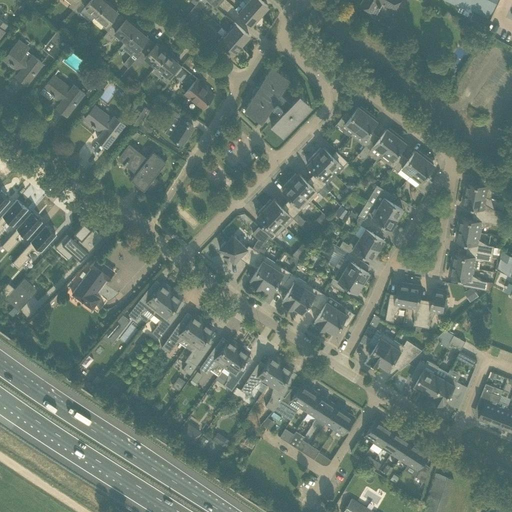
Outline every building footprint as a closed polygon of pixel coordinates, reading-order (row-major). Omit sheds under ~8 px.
[(26,0),(24,0),(18,7),(25,13),(31,4),(26,0)] [(66,0),(71,3),(69,6),(73,10),(78,5),(81,0),(66,0)] [(81,0),(78,5),(73,10),(79,14),(80,12),(90,21),(95,15),(106,1),(104,0),(81,0)] [(248,0),(246,3),(259,15),(267,5),(261,0),(248,0)] [(363,0),(361,4),(375,12),(379,4),(380,5),(382,3),(380,2),(381,1),(395,10),(400,0),(363,0)] [(450,0),(473,11),(471,16),(487,24),(498,0),(450,0)] [(103,26),(108,30),(120,16),(116,12),(117,10),(106,1),(95,15),(105,24),(103,26)] [(192,17),(203,5),(198,1),(187,13),(192,17)] [(251,24),(259,15),(246,3),(242,8),(240,7),(237,11),(251,24)] [(118,34),(125,40),(136,27),(126,18),(125,19),(120,16),(108,30),(104,36),(111,42),(118,34)] [(232,27),(227,32),(240,44),(249,35),(234,22),(230,26),(232,27)] [(136,27),(125,40),(125,41),(120,46),(131,55),(132,54),(136,57),(141,52),(150,41),(146,37),(147,36),(136,27)] [(63,49),(69,41),(56,31),(49,40),(55,45),(49,53),(56,58),(63,49)] [(232,53),(240,44),(227,32),(223,37),(222,36),(218,41),(232,53)] [(26,82),(43,61),(33,53),(30,58),(25,55),(31,47),(20,38),(4,58),(20,70),(16,75),(26,82)] [(155,45),(150,41),(141,52),(136,57),(142,61),(145,58),(155,66),(167,52),(156,43),(155,45)] [(167,52),(155,66),(151,71),(167,83),(171,79),(181,67),(176,63),(177,61),(167,52)] [(302,101),(305,98),(298,92),(290,100),(280,91),(289,77),(272,66),(245,109),(261,120),(271,105),(278,113),(270,121),(276,127),(279,125),(285,130),(308,106),(302,101)] [(66,114),(72,106),(83,92),(73,85),(70,89),(53,75),(46,84),(40,92),(49,100),(53,95),(61,101),(57,106),(66,114)] [(197,78),(191,86),(185,93),(202,107),(213,94),(202,85),(203,84),(197,78)] [(94,83),(85,93),(89,96),(97,86),(94,83)] [(148,107),(150,104),(144,99),(141,103),(143,104),(131,122),(136,126),(148,107)] [(180,108),(168,101),(164,108),(175,115),(180,108)] [(106,145),(112,137),(123,124),(113,116),(111,119),(94,106),(84,118),(101,132),(97,138),(106,145)] [(344,123),(354,130),(368,111),(361,106),(360,107),(357,106),(348,117),(344,113),(336,124),(341,127),(344,123)] [(375,117),(368,111),(354,130),(363,137),(359,142),(364,145),(372,135),(367,132),(376,120),(374,118),(375,117)] [(189,132),(193,126),(181,118),(170,135),(182,143),(182,142),(188,132),(189,132)] [(382,152),(396,133),(389,128),(388,129),(386,128),(377,139),(372,135),(364,145),(369,149),(368,151),(376,158),(377,158),(376,159),(377,159),(382,152)] [(404,139),(396,133),(382,152),(391,159),(388,164),(393,167),(401,157),(396,154),(405,142),(403,140),(404,139)] [(152,151),(147,158),(130,144),(119,158),(136,172),(131,179),(143,189),(165,161),(152,151)] [(320,147),(314,154),(330,170),(339,162),(343,166),(347,161),(338,152),(334,157),(323,147),(321,149),(320,147)] [(406,161),(401,157),(393,167),(398,171),(401,167),(411,174),(425,155),(418,150),(417,151),(414,149),(406,161)] [(317,174),(313,178),(322,187),(326,183),(322,179),(330,170),(314,154),(307,160),(309,162),(307,164),(317,174)] [(425,155),(411,174),(420,181),(415,187),(424,194),(432,181),(425,175),(433,164),(431,162),(432,161),(425,155)] [(295,173),(289,180),(310,200),(322,187),(313,178),(309,183),(298,173),(296,175),(295,173)] [(505,185),(499,180),(482,178),(481,184),(468,181),(467,184),(465,184),(464,193),(486,197),(491,198),(492,190),(504,192),(505,185)] [(288,204),(297,213),(310,200),(289,180),(282,186),(284,188),(282,190),(292,200),(288,204)] [(373,203),(398,219),(402,211),(401,210),(402,207),(390,200),(393,195),(382,188),(373,203)] [(0,209),(9,199),(0,191),(0,209)] [(477,207),(476,213),(499,218),(501,210),(494,208),(485,203),(486,197),(464,193),(462,202),(464,202),(464,205),(477,207)] [(270,199),(264,206),(280,222),(289,213),(300,224),(304,220),(297,213),(288,204),(284,208),(273,198),(271,200),(270,199)] [(17,199),(0,218),(0,231),(4,227),(1,224),(6,219),(12,224),(27,208),(17,199)] [(373,203),(363,219),(374,226),(377,220),(390,228),(391,225),(393,226),(398,219),(373,203)] [(272,230),(280,222),(264,206),(257,212),(259,213),(257,216),(267,226),(263,230),(272,239),(276,234),(272,230)] [(31,212),(1,245),(8,251),(18,239),(15,237),(20,231),(27,237),(41,221),(31,212)] [(499,218),(476,213),(475,219),(461,217),(461,220),(459,219),(457,228),(480,232),(481,226),(491,224),(498,225),(499,218)] [(354,234),(379,249),(384,242),(382,241),(383,238),(371,231),(374,226),(363,219),(358,216),(356,219),(357,223),(360,224),(354,234)] [(59,241),(54,247),(58,250),(62,245),(80,261),(89,252),(86,250),(87,249),(86,248),(88,246),(89,246),(100,236),(83,220),(73,232),(81,239),(78,242),(70,235),(69,236),(66,233),(59,241)] [(46,224),(15,258),(22,264),(32,252),(30,250),(35,244),(41,250),(56,233),(46,224)] [(480,232),(457,228),(456,237),(458,238),(457,240),(471,243),(470,249),(493,253),(495,245),(488,244),(479,239),(480,232)] [(252,262),(259,252),(248,245),(246,247),(242,243),(243,242),(239,238),(238,239),(233,234),(226,241),(226,240),(219,247),(224,252),(224,253),(228,257),(229,256),(233,261),(240,254),(252,262)] [(342,240),(339,246),(356,256),(359,251),(371,258),(373,256),(374,257),(379,249),(354,234),(349,243),(348,244),(342,240)] [(343,269),(364,282),(368,274),(367,273),(368,271),(356,264),(359,258),(356,256),(339,246),(335,252),(341,255),(335,265),(343,269)] [(296,249),(292,254),(298,259),(302,254),(296,249)] [(493,253),(470,249),(469,255),(455,252),(455,255),(453,255),(451,264),(474,268),(478,269),(480,261),(485,260),(492,261),(493,253)] [(62,273),(67,265),(48,252),(43,260),(62,273)] [(259,287),(275,262),(259,252),(252,262),(258,266),(250,278),(252,279),(251,281),(259,287)] [(511,264),(511,255),(503,252),(500,261),(511,264)] [(6,257),(0,263),(0,270),(2,273),(11,262),(6,257)] [(96,258),(89,267),(90,268),(71,293),(92,309),(100,298),(96,294),(113,271),(96,258)] [(284,282),(291,272),(275,262),(259,287),(265,290),(266,289),(270,291),(278,279),(284,282)] [(474,268),(451,264),(449,273),(451,273),(451,276),(464,278),(463,285),(487,289),(488,281),(482,279),(473,274),(474,268)] [(19,269),(10,280),(16,285),(25,275),(19,269)] [(333,277),(329,283),(340,289),(344,284),(356,291),(357,289),(359,290),(364,282),(343,269),(336,279),(333,277)] [(291,307),(307,283),(291,272),(284,282),(290,286),(282,299),(284,300),(283,302),(291,307)] [(400,305),(407,306),(411,283),(402,282),(401,284),(399,283),(396,297),(390,296),(386,319),(394,321),(395,314),(400,305)] [(146,309),(153,314),(172,289),(165,283),(164,285),(161,283),(153,293),(147,289),(128,314),(136,319),(142,312),(146,309)] [(316,303),(322,293),(307,283),(291,307),(297,311),(298,309),(302,312),(310,299),(316,303)] [(420,285),(411,283),(407,306),(413,308),(415,317),(413,324),(421,326),(426,302),(420,301),(422,288),(419,287),(420,285)] [(18,284),(5,298),(18,310),(31,296),(18,284)] [(432,303),(426,302),(421,326),(429,327),(431,321),(436,312),(442,313),(444,305),(446,305),(447,298),(445,298),(446,292),(444,292),(444,290),(437,288),(436,290),(434,290),(432,303)] [(172,289),(153,314),(159,319),(157,324),(151,332),(159,338),(178,313),(172,309),(181,298),(178,296),(179,294),(172,289)] [(323,328),(336,307),(326,301),(329,297),(322,293),(316,303),(322,307),(314,319),(316,321),(315,322),(323,328)] [(336,307),(323,328),(329,332),(330,330),(334,332),(342,320),(348,324),(354,313),(338,303),(336,307)] [(122,314),(109,330),(116,336),(129,320),(122,314)] [(183,338),(188,342),(204,320),(196,315),(195,316),(193,314),(185,325),(179,321),(161,347),(169,352),(175,344),(183,338)] [(375,314),(370,322),(376,325),(380,317),(375,314)] [(211,344),(205,340),(213,329),(210,327),(211,325),(204,320),(188,342),(185,346),(192,350),(185,361),(187,362),(182,369),(190,374),(196,365),(211,344)] [(370,358),(377,363),(393,338),(378,328),(371,339),(377,343),(369,355),(371,357),(370,358)] [(466,341),(454,334),(450,342),(461,349),(466,341)] [(409,349),(393,338),(377,363),(385,368),(386,366),(389,368),(397,356),(408,363),(422,349),(413,343),(409,349)] [(221,359),(226,363),(239,345),(232,339),(231,341),(228,339),(220,350),(214,346),(199,367),(207,373),(213,365),(221,359)] [(239,345),(226,363),(232,366),(229,376),(223,384),(231,390),(246,368),(240,364),(248,353),(245,351),(247,350),(239,345)] [(458,359),(474,364),(476,358),(460,353),(458,359)] [(262,380),(267,383),(282,361),(274,356),(273,357),(270,356),(263,367),(257,363),(240,389),(248,394),(254,386),(262,380)] [(414,370),(421,373),(414,384),(418,386),(417,388),(424,392),(435,373),(438,366),(428,360),(426,363),(420,360),(414,370)] [(282,361),(267,383),(273,387),(270,397),(265,405),(273,410),(278,402),(283,396),(290,384),(284,380),(291,369),(288,367),(289,366),(282,361)] [(196,370),(192,381),(198,383),(202,372),(196,370)] [(424,392),(431,396),(432,394),(435,396),(445,378),(435,373),(424,392)] [(445,378),(435,396),(434,398),(443,403),(444,401),(445,402),(451,391),(458,394),(463,384),(457,380),(458,379),(448,373),(445,378)] [(97,375),(91,382),(96,385),(101,379),(97,375)] [(179,375),(174,383),(180,388),(185,379),(179,375)] [(490,423),(491,421),(490,421),(497,405),(491,402),(491,392),(494,386),(486,382),(477,405),(483,407),(479,418),(490,423)] [(283,396),(278,402),(291,410),(287,416),(290,418),(290,419),(294,413),(299,406),(309,389),(306,387),(306,385),(301,383),(298,388),(293,385),(284,397),(283,396)] [(299,406),(307,412),(319,394),(315,391),(313,392),(309,389),(299,406)] [(307,412),(316,417),(327,401),(323,398),(323,396),(319,394),(307,412)] [(316,417),(325,423),(336,405),(332,402),(330,403),(327,401),(316,417)] [(325,423),(333,428),(344,412),(340,409),(340,408),(336,405),(325,423)] [(506,408),(497,405),(490,421),(491,421),(494,423),(495,424),(499,426),(506,408)] [(511,422),(511,410),(506,408),(499,426),(504,428),(506,427),(509,429),(511,422)] [(344,412),(333,428),(342,434),(354,416),(349,413),(347,414),(344,412)] [(381,422),(380,421),(376,418),(364,436),(373,441),(384,425),(381,422)] [(199,434),(186,425),(180,434),(193,443),(199,434)] [(373,441),(382,447),(393,429),(389,426),(387,427),(384,425),(373,441)] [(288,442),(294,433),(285,428),(279,436),(288,442)] [(398,434),(397,432),(393,429),(382,447),(390,452),(401,436),(398,434)] [(294,446),(302,434),(295,430),(294,433),(288,442),(294,446)] [(217,431),(213,440),(227,445),(230,437),(217,431)] [(390,452),(399,458),(411,440),(406,437),(404,438),(401,436),(390,452)] [(399,458),(407,463),(418,447),(415,445),(415,443),(411,440),(399,458)] [(308,450),(311,445),(307,442),(302,451),(306,454),(308,450)] [(310,456),(316,448),(311,445),(308,450),(306,454),(310,456)] [(428,451),(424,449),(422,449),(418,447),(407,463),(417,469),(428,451)] [(318,451),(314,459),(321,463),(326,456),(318,451)] [(364,460),(371,464),(374,459),(368,455),(364,460)] [(381,463),(374,459),(371,464),(377,468),(381,463)] [(230,467),(237,472),(237,471),(240,466),(233,462),(230,467)] [(473,498),(470,504),(484,509),(490,493),(480,489),(477,499),(473,498)] [(342,511),(372,511),(351,499),(342,511)] [(433,499),(429,511),(442,511),(445,502),(433,499)]
